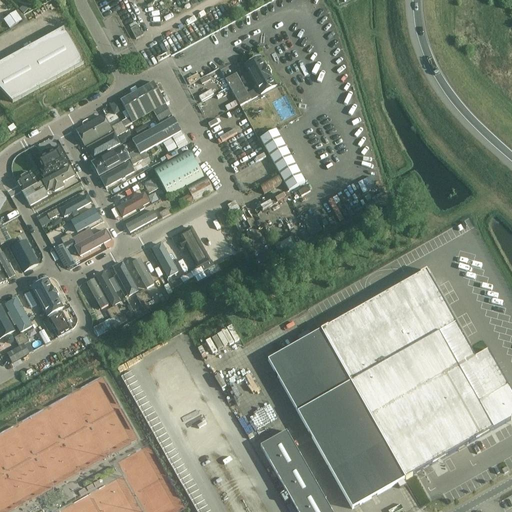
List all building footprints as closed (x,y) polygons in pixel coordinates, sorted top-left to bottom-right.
[(17,24),(30,18),(26,8),(12,14),(17,24)] [(83,65),(64,29),(0,64),(0,90),(13,104),(83,65)] [(244,67),(261,97),(277,88),(260,58),(244,67)] [(226,80),(240,107),(251,101),(236,75),(226,80)] [(165,105),(155,85),(121,104),(132,124),(165,105)] [(172,117),(166,106),(154,113),(160,123),(172,117)] [(107,119),(76,136),(84,150),(115,134),(114,133),(112,128),(107,119)] [(180,133),(173,120),(131,143),(136,150),(136,152),(137,152),(139,155),(180,133)] [(124,128),(121,123),(112,128),(114,133),(124,128)] [(127,133),(125,129),(124,128),(114,133),(115,134),(116,136),(117,138),(127,133)] [(260,140),(289,193),(305,184),(276,131),(260,140)] [(116,136),(86,152),(93,164),(122,148),(117,138),(116,136)] [(124,150),(93,167),(100,179),(130,162),(128,157),(124,150)] [(154,170),(168,197),(204,177),(190,151),(154,170)] [(137,152),(136,152),(128,157),(130,162),(140,157),(139,155),(137,152)] [(67,159),(64,154),(39,168),(45,177),(63,167),(60,163),(67,159)] [(142,161),(140,157),(130,162),(133,167),(142,161)] [(228,165),(233,175),(248,167),(243,157),(228,165)] [(130,166),(101,182),(106,191),(135,175),(130,166)] [(49,195),(76,181),(70,169),(43,183),(49,195)] [(30,175),(17,182),(23,193),(32,188),(36,185),(30,175)] [(259,186),(264,196),(283,186),(277,176),(259,186)] [(187,189),(190,195),(194,202),(213,192),(206,179),(187,189)] [(153,181),(143,186),(146,191),(156,185),(153,181)] [(36,185),(32,188),(34,193),(35,193),(44,188),(41,183),(37,185),(36,185)] [(158,190),(156,186),(156,185),(146,191),(149,195),(158,190)] [(34,193),(32,188),(23,193),(30,207),(48,197),(44,190),(36,195),(35,193),(34,193)] [(260,208),(262,212),(289,198),(286,194),(260,208)] [(182,209),(191,204),(194,202),(190,195),(178,202),(182,209)] [(94,207),(88,197),(60,213),(65,223),(94,207)] [(119,211),(125,221),(151,207),(146,198),(119,211)] [(55,206),(45,212),(47,216),(57,211),(55,206)] [(159,215),(162,219),(171,214),(169,209),(159,215)] [(60,216),(57,211),(47,216),(48,217),(50,221),(60,216)] [(95,211),(73,223),(78,233),(100,222),(95,211)] [(155,213),(128,228),(132,236),(159,221),(155,213)] [(50,221),(48,217),(38,222),(42,228),(51,223),(50,221)] [(95,239),(90,231),(74,240),(85,260),(113,244),(107,233),(95,239)] [(10,241),(5,232),(0,234),(5,244),(10,241)] [(70,235),(60,240),(63,245),(64,245),(73,240),(70,235)] [(21,239),(8,247),(22,274),(37,267),(21,239)] [(64,245),(63,245),(66,250),(75,245),(76,244),(73,240),(64,245)] [(66,250),(63,245),(54,250),(64,267),(66,266),(68,271),(76,267),(66,250)] [(7,249),(0,253),(0,264),(11,281),(21,275),(7,249)] [(142,262),(134,266),(147,291),(155,286),(142,262)] [(125,265),(114,271),(130,299),(136,296),(141,293),(125,265)] [(321,331),(320,332),(404,481),(405,480),(406,481),(413,477),(412,477),(511,421),(511,422),(511,421),(511,419),(511,418),(511,394),(488,351),(475,358),(429,278),(430,278),(426,271),(420,275),(328,328),(328,327),(321,331)] [(105,276),(97,280),(112,308),(120,303),(105,276)] [(95,282),(87,286),(102,313),(110,309),(95,282)] [(49,317),(57,312),(46,291),(38,296),(49,317)] [(146,291),(141,293),(146,303),(151,301),(146,291)] [(146,303),(141,293),(136,296),(141,306),(146,303)] [(29,296),(23,299),(30,312),(36,309),(29,296)] [(17,302),(8,306),(20,327),(29,322),(17,302)] [(146,303),(141,306),(145,313),(150,310),(146,303)] [(122,316),(117,307),(113,309),(118,319),(124,316),(124,315),(122,316)] [(16,336),(1,309),(0,309),(0,334),(4,342),(16,336)] [(118,319),(113,309),(107,312),(112,320),(111,321),(112,322),(118,319)] [(48,321),(53,330),(58,339),(73,331),(62,313),(48,321)] [(124,316),(118,319),(112,322),(111,321),(110,321),(93,330),(98,339),(128,322),(124,316)] [(53,330),(48,321),(43,324),(48,333),(53,330)] [(320,332),(268,362),(352,511),(404,481),(320,332)] [(24,334),(20,336),(25,346),(30,343),(29,343),(24,334)] [(25,346),(20,336),(14,339),(19,349),(25,346)] [(29,355),(25,346),(19,349),(7,355),(12,364),(29,355)] [(132,373),(121,378),(124,383),(134,378),(132,373)] [(134,378),(124,383),(127,389),(137,383),(134,378)] [(137,383),(127,389),(130,394),(140,388),(137,383)] [(140,388),(130,394),(133,399),(143,393),(140,388)] [(143,393),(133,399),(136,404),(146,398),(143,393)] [(146,398),(136,404),(139,409),(149,403),(146,398)] [(149,403),(139,409),(142,414),(152,409),(149,403)] [(152,409),(142,414),(144,420),(155,414),(152,409)] [(155,414),(144,420),(147,425),(158,419),(155,414)] [(158,419),(147,425),(150,430),(161,424),(158,419)] [(161,424),(150,430),(153,435),(164,429),(161,424)] [(164,429),(153,435),(156,440),(167,434),(164,429)] [(260,448),(296,511),(331,511),(286,433),(260,448)] [(167,434),(156,440),(159,445),(169,440),(167,434)] [(169,440),(159,445),(162,451),(172,445),(169,440)] [(172,445),(162,451),(165,456),(175,450),(172,445)] [(175,450),(165,456),(168,461),(178,455),(175,450)] [(178,455),(168,461),(171,466),(181,460),(178,455)] [(181,460),(171,466),(174,471),(184,465),(181,460)] [(184,465),(174,471),(177,477),(187,471),(184,465)] [(187,471),(177,477),(179,482),(190,476),(187,471)] [(190,476),(179,482),(182,487),(193,481),(190,476)] [(416,483),(413,479),(406,482),(409,487),(416,483)] [(193,481),(182,487),(185,492),(196,486),(193,481)] [(196,486),(185,492),(188,497),(199,491),(196,486)] [(199,491),(188,497),(191,502),(202,496),(199,491)] [(202,496),(191,502),(194,508),(205,502),(202,496)] [(205,502),(194,508),(196,511),(198,511),(207,507),(205,502)]
